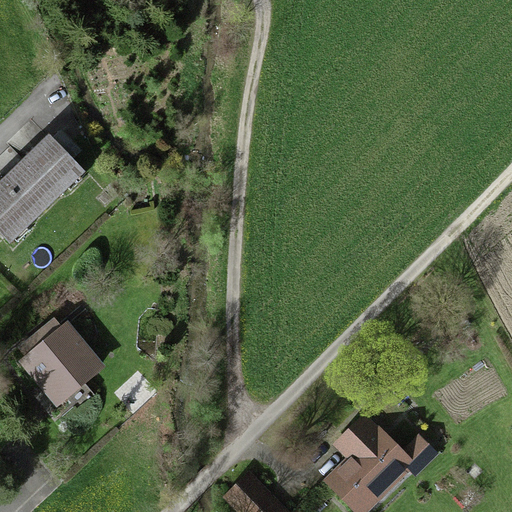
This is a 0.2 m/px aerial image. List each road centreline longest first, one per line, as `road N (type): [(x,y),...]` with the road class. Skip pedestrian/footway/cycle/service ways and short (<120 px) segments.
road 1 (track): [(240,452),(237,246),(262,0)]
road 2 (track): [(240,452),(511,174)]
